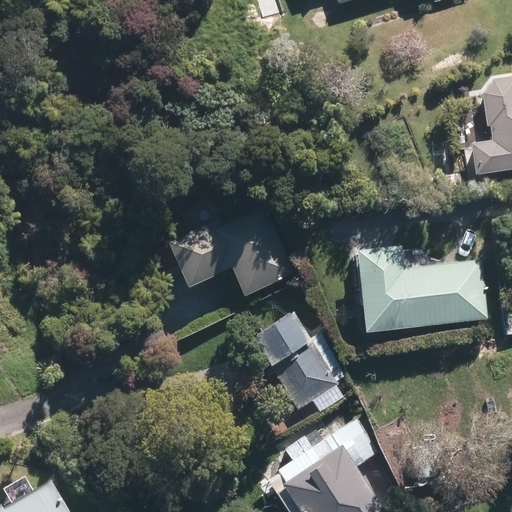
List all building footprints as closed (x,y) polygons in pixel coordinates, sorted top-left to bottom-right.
[(301,0),(305,11),(340,0),(301,0)] [(511,94),(510,78),(485,82),(476,93),(480,126),(485,125),(488,142),(471,145),(475,171),(511,165),(511,94)] [(289,273),(263,213),(220,232),(216,223),(169,244),(187,285),(231,266),(243,293),(289,273)] [(394,248),(350,253),(358,332),(480,320),(474,263),(397,271),(394,248)] [(292,324),(250,353),(289,408),(330,380),(292,324)] [(371,449),(354,422),(264,480),(285,511),(374,511),(345,466),(371,449)] [(0,511),(64,511),(48,482),(0,509),(0,511)]
